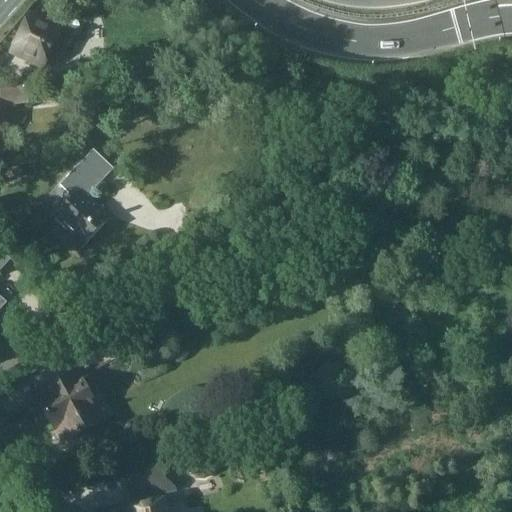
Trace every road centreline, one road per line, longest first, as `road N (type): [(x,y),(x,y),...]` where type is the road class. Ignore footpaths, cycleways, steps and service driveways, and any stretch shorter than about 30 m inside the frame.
road 1 (motorway): [(267,0),(312,26),(369,39),(511,16)]
road 2 (residential): [(206,260),(166,273),(0,362)]
